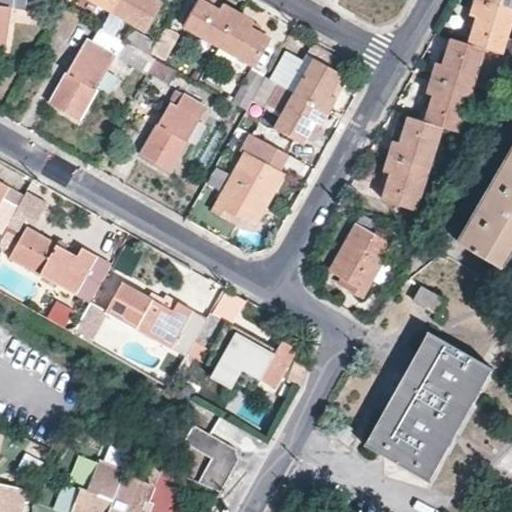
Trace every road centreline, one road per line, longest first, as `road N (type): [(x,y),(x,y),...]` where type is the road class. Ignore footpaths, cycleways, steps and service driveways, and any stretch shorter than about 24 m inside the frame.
road 1 (residential): [(272,287),(0,135)]
road 2 (residential): [(392,63),(272,287)]
road 3 (residential): [(343,336),(249,511)]
road 4 (residential): [(392,63),(280,0)]
